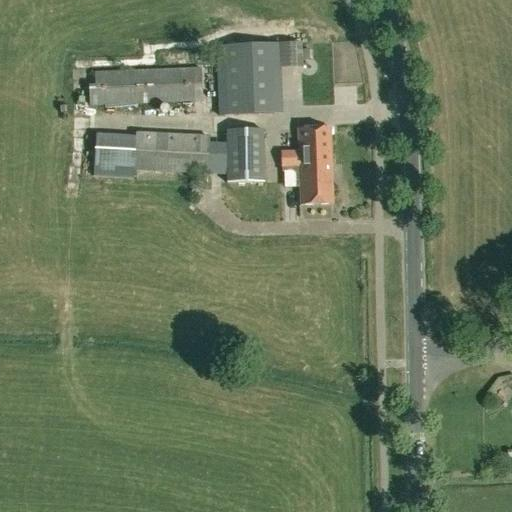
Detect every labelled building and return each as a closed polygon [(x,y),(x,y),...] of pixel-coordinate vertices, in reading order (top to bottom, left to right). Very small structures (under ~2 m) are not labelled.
[(218,116),(281,113),(277,43),(214,46),(218,116)] [(89,73),(89,107),(203,104),(200,69),(89,73)] [(262,129),(224,131),(225,184),(263,183),(262,129)] [(280,154),(281,169),(298,168),(299,206),(332,206),(330,129),(298,130),(298,154),(280,154)] [(95,132),(94,170),(93,181),(112,182),(113,171),(208,175),(207,136),(95,132)]
